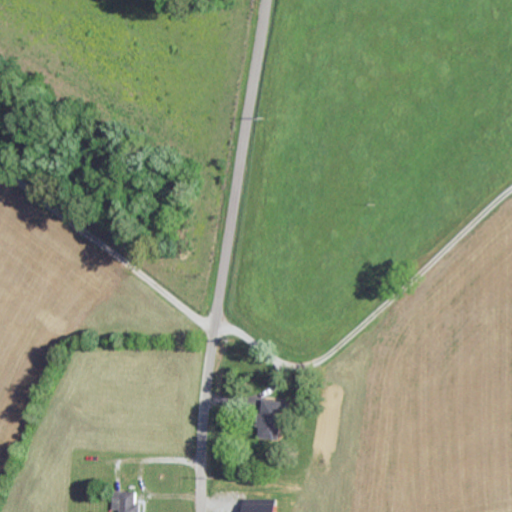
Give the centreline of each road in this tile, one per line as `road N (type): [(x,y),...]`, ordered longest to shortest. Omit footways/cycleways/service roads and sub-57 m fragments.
road 1 (residential): [(212,331),(268,0)]
road 2 (residential): [(203,511),(212,331)]
